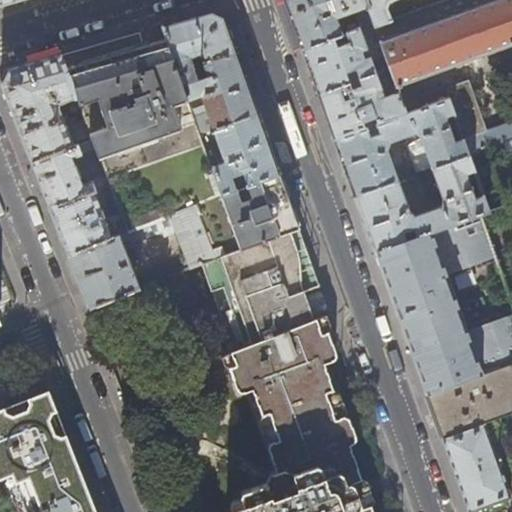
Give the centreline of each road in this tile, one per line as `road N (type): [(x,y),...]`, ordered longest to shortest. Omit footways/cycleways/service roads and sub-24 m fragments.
road 1 (residential): [(254,0),(432,511)]
road 2 (residential): [(135,511),(62,332)]
road 3 (residential): [(62,332),(0,174)]
road 4 (residential): [(0,39),(130,0)]
